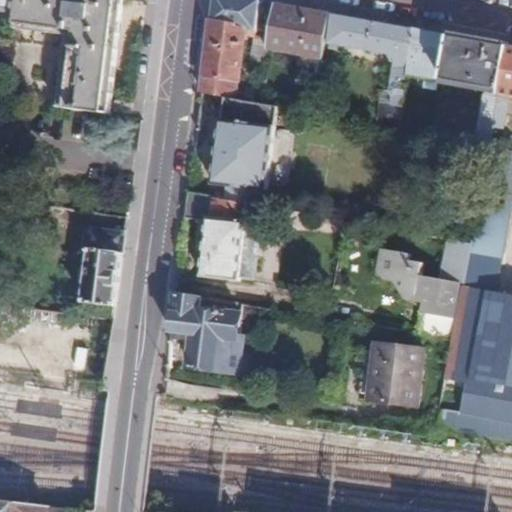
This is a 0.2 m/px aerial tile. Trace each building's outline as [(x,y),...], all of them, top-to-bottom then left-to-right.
[(24,0),(0,0),(0,12),(22,16),(24,0)] [(123,0),(24,0),(22,16),(19,31),(70,37),(61,109),(114,114),(128,4),(123,3),(123,0)] [(258,36),(260,0),(215,0),(205,92),(227,96),(261,103),(263,91),(249,89),(249,94),(237,92),(239,82),(242,82),(248,35),(258,36)] [(332,13),(277,3),(270,47),(270,49),(324,59),(332,13)] [(409,75),(414,28),(335,13),(329,44),(396,57),(393,94),(397,95),(397,107),(392,109),(390,126),(403,128),(409,75)] [(447,79),(454,35),(414,28),(409,75),(447,82),(447,79)] [(511,45),(454,35),(447,79),(503,90),(511,45)] [(270,49),(270,47),(257,45),(254,69),(266,71),(270,49)] [(511,45),(503,90),(503,93),(497,126),(506,128),(511,98),(511,97),(511,45)] [(480,141),(493,143),(497,126),(503,93),(492,91),(488,92),(480,141)] [(231,185),(229,198),(253,202),(255,202),(257,189),(270,191),(281,106),(261,103),(227,96),(215,183),(231,185)] [(511,152),(500,149),(491,194),(511,199),(511,152)] [(229,198),(193,191),(189,217),(213,220),(207,275),(244,281),(245,276),(250,225),(253,202),(229,198)] [(511,199),(491,194),(484,193),(475,241),(474,251),(471,267),(468,281),(458,336),(452,366),(511,376),(511,293),(495,291),(511,206),(511,199)] [(265,227),(250,225),(245,276),(259,278),(265,227)] [(105,318),(119,320),(129,235),(97,231),(96,237),(89,236),(88,250),(94,251),(89,304),(105,306),(105,318)] [(475,241),(455,237),(453,247),(474,251),(475,241)] [(432,298),(426,331),(458,336),(468,281),(428,274),(431,261),(415,258),(416,252),(389,246),(385,276),(400,280),(413,297),(424,299),(424,296),(432,298)] [(180,293),(175,331),(195,333),(193,342),(199,343),(195,368),(242,375),(247,339),(233,336),(240,303),(180,293)] [(378,369),(374,399),(423,404),(429,347),(381,342),(378,369)] [(511,376),(452,366),(450,378),(472,383),(468,411),(511,419),(511,376)] [(364,397),(374,399),(378,369),(368,368),(364,397)] [(467,413),(470,387),(455,385),(452,411),(467,413)] [(0,511),(54,511),(55,507),(0,499),(0,511)]
